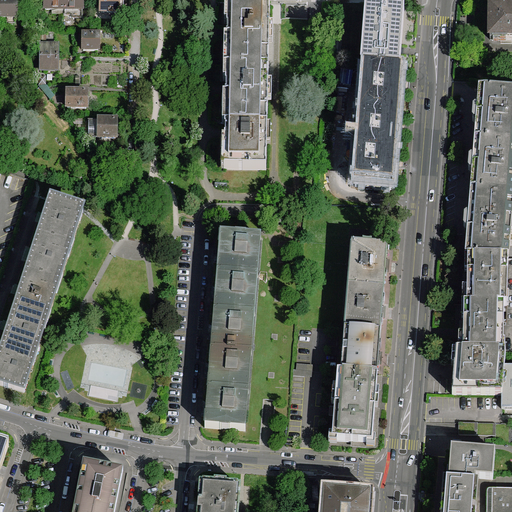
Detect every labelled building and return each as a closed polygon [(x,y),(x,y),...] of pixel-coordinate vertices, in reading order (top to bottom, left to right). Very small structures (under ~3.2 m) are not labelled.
[(17,0),(0,0),(0,18),(17,19),(17,0)] [(64,0),(45,0),(46,10),(64,10),(64,0)] [(64,0),(64,10),(64,16),(73,16),(73,19),(82,19),(82,0),(64,0)] [(101,0),(101,13),(118,13),(118,11),(124,11),(123,0),(101,0)] [(270,5),(229,4),(228,68),(268,69),(270,5)] [(404,11),(367,8),(362,69),(367,70),(399,72),(404,11)] [(511,11),(492,11),(492,40),(511,40),(511,11)] [(130,23),(115,23),(115,30),(130,31),(130,23)] [(99,36),(84,36),(84,51),(99,51),(99,36)] [(58,46),(42,46),(41,58),(58,59),(58,46)] [(57,71),(58,59),(41,58),(41,71),(57,71)] [(268,69),(228,68),(227,126),(267,127),(268,69)] [(399,72),(367,70),(366,85),(363,85),(362,103),(364,103),(364,111),(395,115),(399,72)] [(475,142),(511,145),(511,94),(479,92),(475,142)] [(87,93),(68,93),(68,108),(87,109),(87,93)] [(395,115),(364,111),(362,127),(360,127),(359,145),(361,145),(360,153),(392,156),(395,115)] [(116,122),(100,121),(99,139),(116,139),(116,122)] [(267,127),(227,126),(226,170),(266,171),(267,127)] [(471,192),(511,195),(511,145),(475,142),(471,192)] [(392,156),(360,153),(360,162),(357,162),(355,188),(364,189),(392,191),(394,169),(391,169),(392,156)] [(468,259),(508,260),(509,252),(510,239),(511,218),(511,195),(471,192),(466,251),(465,259),(468,259)] [(52,203),(40,239),(72,249),(84,213),(52,203)] [(224,236),(221,275),(258,278),(261,239),(224,236)] [(60,285),(72,249),(40,239),(28,275),(60,285)] [(388,250),(352,247),(348,290),(384,292),(388,250)] [(467,305),(504,306),(507,306),(508,260),(468,259),(467,305)] [(60,285),(28,275),(17,311),(49,321),(60,285)] [(258,278),(221,275),(218,314),(255,317),(258,278)] [(381,334),(384,292),(348,290),(345,331),(381,334)] [(464,321),(464,352),(504,353),(504,306),(467,305),(467,321),(464,321)] [(49,321),(17,311),(5,347),(37,357),(49,321)] [(255,317),(218,314),(214,352),(251,355),(255,317)] [(377,377),(381,334),(345,331),(341,374),(377,377)] [(37,357),(5,347),(0,362),(0,385),(24,394),(37,357)] [(503,396),(505,368),(506,352),(504,353),(464,352),(456,351),(453,395),(503,396)] [(251,355),(214,352),(212,390),(248,393),(251,355)] [(502,409),(511,409),(511,367),(505,368),(503,396),(502,409)] [(371,444),(377,377),(341,374),(338,374),(333,441),(371,444)] [(248,393),(212,390),(209,429),(245,432),(248,393)] [(495,424),(459,424),(459,435),(495,435),(495,424)] [(0,474),(9,446),(0,442),(0,474)] [(452,450),(449,481),(475,483),(475,478),(493,480),(493,477),(495,453),(452,450)] [(84,465),(74,511),(115,511),(123,473),(84,465)] [(443,511),(473,511),(476,483),(475,483),(449,481),(446,481),(445,494),(443,511)] [(198,511),(238,511),(241,487),(201,484),(198,511)] [(511,511),(511,490),(489,490),(488,491),(487,493),(486,511),(511,511)] [(328,511),(363,511),(365,496),(330,493),(328,511)]
